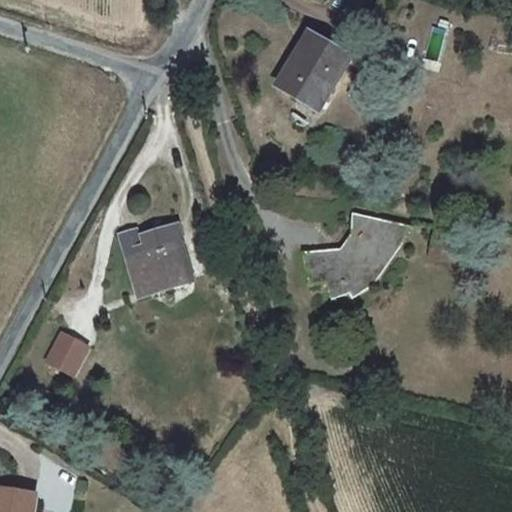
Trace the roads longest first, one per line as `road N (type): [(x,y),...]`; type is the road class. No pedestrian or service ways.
road 1 (unclassified): [(155,79),(0,357)]
road 2 (unclassified): [(155,79),(0,30)]
